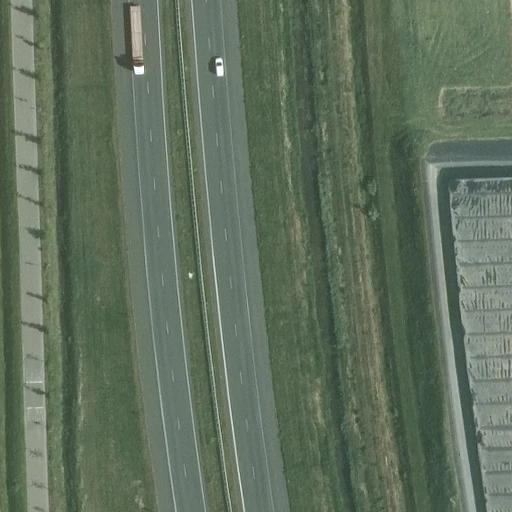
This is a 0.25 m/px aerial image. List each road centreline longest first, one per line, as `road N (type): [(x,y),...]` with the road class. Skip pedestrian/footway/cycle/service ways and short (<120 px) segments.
road 1 (motorway): [(260,511),(235,333),(206,0)]
road 2 (motorway): [(144,0),(168,335),(191,511)]
road 3 (unclassified): [(42,511),(21,0)]
